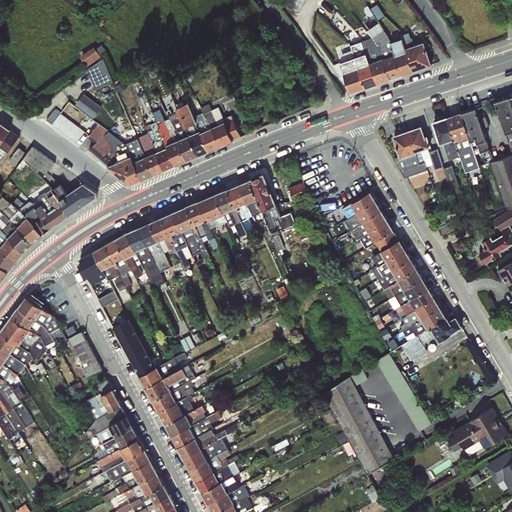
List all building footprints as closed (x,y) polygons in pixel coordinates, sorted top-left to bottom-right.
[(301,5),(291,0),(288,0),(286,6),(297,12),(301,5)] [(377,3),(371,7),(379,20),(385,15),(377,3)] [(390,79),(402,75),(390,43),(389,38),(384,30),(372,38),(380,48),(390,79)] [(414,71),(431,65),(424,42),(415,45),(412,37),(411,38),(409,32),(400,34),(402,39),(414,71)] [(402,39),(390,43),(402,75),(414,71),(402,39)] [(367,52),(363,41),(350,45),(352,50),(354,57),(366,87),(377,83),(367,52)] [(94,47),(80,56),(87,67),(101,57),(100,55),(106,51),(102,44),(95,49),(94,47)] [(377,83),(390,79),(380,48),(367,52),(377,83)] [(339,55),(341,62),(354,57),(352,50),(339,55)] [(366,87),(354,57),(341,62),(340,62),(351,92),(366,87)] [(103,58),(88,69),(96,88),(113,81),(103,58)] [(190,72),(186,78),(190,81),(195,76),(190,72)] [(177,77),(171,80),(174,88),(181,85),(177,77)] [(122,81),(115,86),(121,93),(127,87),(122,81)] [(84,93),(76,105),(94,118),(102,106),(84,93)] [(511,94),(497,98),(511,149),(511,148),(511,94)] [(209,151),(220,145),(202,110),(198,112),(191,98),(187,99),(209,151)] [(209,151),(187,99),(175,104),(179,112),(198,155),(209,151)] [(209,103),(200,107),(202,110),(220,145),(241,137),(231,115),(224,118),(219,106),(212,109),(209,103)] [(480,106),(434,118),(451,187),(460,184),(454,158),(463,156),(467,170),(482,166),(478,152),(490,149),(480,106)] [(61,112),(55,107),(46,119),(52,124),(61,112)] [(187,160),(169,119),(165,120),(160,109),(152,112),(157,122),(176,165),(187,160)] [(198,155),(179,112),(173,114),(174,117),(169,119),(187,160),(198,155)] [(0,144),(10,130),(0,122),(0,144)] [(157,122),(146,125),(149,133),(165,169),(176,165),(157,122)] [(127,145),(125,144),(99,123),(88,136),(95,142),(89,148),(89,149),(120,177),(127,183),(132,184),(140,180),(142,179),(127,145)] [(424,124),(393,133),(400,155),(398,155),(404,175),(429,167),(423,148),(431,145),(424,124)] [(0,144),(0,162),(19,136),(10,130),(0,144)] [(154,174),(165,169),(149,133),(138,138),(154,174)] [(154,174),(138,138),(125,144),(127,145),(142,179),(154,174)] [(33,146),(23,158),(46,174),(55,162),(33,146)] [(19,147),(9,161),(15,165),(25,152),(19,147)] [(511,154),(491,161),(507,208),(494,218),(500,229),(482,241),(485,248),(480,251),(486,262),(502,254),(501,251),(511,244),(511,228),(509,224),(511,222),(511,154)] [(23,159),(17,167),(25,172),(30,166),(23,159)] [(440,178),(447,176),(445,166),(438,168),(440,178)] [(250,180),(266,220),(279,250),(285,248),(279,233),(286,229),(264,173),(250,180)] [(120,177),(119,178),(127,185),(132,186),(141,182),(140,180),(132,184),(127,183),(120,177)] [(239,184),(252,215),(258,223),(266,220),(250,180),(239,184)] [(293,197),(309,194),(307,182),(290,185),(293,197)] [(61,184),(52,189),(70,215),(97,197),(97,192),(84,183),(68,194),(61,184)] [(252,215),(239,184),(227,189),(248,234),(254,231),(248,217),(252,215)] [(51,228),(70,215),(52,189),(46,193),(42,187),(35,192),(37,195),(34,199),(35,202),(34,203),(51,228)] [(216,194),(227,221),(230,226),(236,223),(243,236),(248,234),(227,189),(216,194)] [(348,219),(377,201),(371,191),(339,210),(343,215),(345,214),(348,219)] [(227,221),(216,194),(198,201),(213,232),(216,231),(214,226),(227,221)] [(0,209),(33,242),(43,234),(28,216),(12,203),(11,203),(3,196),(0,199),(0,209)] [(28,216),(43,234),(51,228),(34,203),(30,200),(25,204),(17,198),(12,203),(28,216)] [(186,207),(202,237),(206,235),(214,249),(219,247),(213,232),(198,201),(186,207)] [(354,228),(383,210),(377,201),(348,219),(344,221),(349,230),(350,231),(354,228)] [(202,237),(186,207),(173,212),(193,256),(201,252),(204,259),(210,256),(202,237)] [(0,226),(24,251),(33,242),(0,209),(0,226)] [(360,237),(389,220),(383,210),(354,228),(360,237)] [(193,256),(173,212),(161,217),(180,259),(185,269),(191,267),(188,259),(193,256)] [(180,259),(161,217),(149,222),(165,252),(169,251),(174,262),(180,259)] [(375,242),(395,230),(389,220),(360,237),(350,243),(354,248),(363,243),(366,248),(375,242)] [(139,227),(160,271),(162,271),(171,266),(165,252),(149,222),(139,227)] [(0,247),(16,260),(24,251),(0,226),(0,247)] [(127,232),(143,265),(154,286),(165,281),(160,271),(139,227),(127,232)] [(380,251),(400,239),(395,230),(375,242),(380,251)] [(117,238),(131,269),(138,282),(143,280),(141,276),(143,274),(139,266),(143,265),(127,232),(117,238)] [(105,245),(126,286),(132,283),(127,271),(131,269),(117,238),(105,245)] [(378,267),(406,249),(400,239),(380,251),(362,262),(365,268),(372,263),(375,269),(378,267)] [(94,251),(110,280),(115,277),(122,290),(127,288),(126,286),(105,245),(94,251)] [(0,263),(8,270),(16,260),(0,247),(0,263)] [(383,276),(412,259),(406,249),(378,267),(383,276)] [(110,280),(94,251),(81,258),(79,263),(102,306),(110,301),(111,303),(114,302),(121,315),(126,312),(110,280)] [(383,289),(418,269),(412,259),(383,276),(377,279),(383,289)] [(511,260),(497,270),(511,293),(511,260)] [(0,279),(1,281),(8,270),(0,263),(0,279)] [(418,269),(383,289),(389,298),(425,279),(418,269)] [(395,307),(430,288),(425,279),(389,298),(395,307)] [(406,315),(436,298),(430,288),(395,307),(398,313),(403,310),(406,315)] [(48,327),(54,341),(55,343),(59,342),(58,339),(64,334),(56,317),(27,296),(18,307),(48,327)] [(436,298),(406,315),(412,324),(442,307),(436,298)] [(48,327),(18,307),(12,316),(42,336),(46,345),(54,341),(48,327)] [(418,334),(447,316),(442,307),(412,324),(418,334)] [(42,336),(12,316),(1,331),(31,355),(35,361),(46,345),(42,336)] [(132,316),(115,324),(139,372),(155,364),(132,316)] [(447,316),(418,334),(401,344),(411,360),(427,350),(423,343),(435,336),(439,342),(443,340),(462,327),(456,316),(449,320),(447,316)] [(90,375),(104,368),(78,319),(65,326),(90,375)] [(31,355),(1,331),(0,332),(0,345),(25,364),(31,355)] [(0,360),(19,373),(25,364),(0,345),(0,360)] [(419,430),(433,423),(393,350),(380,357),(419,430)] [(140,376),(146,387),(179,369),(177,364),(186,360),(183,353),(140,376)] [(19,373),(0,360),(0,376),(11,385),(19,373)] [(146,387),(153,400),(191,380),(196,377),(194,374),(199,371),(195,363),(194,361),(179,369),(146,387)] [(328,387),(365,471),(394,459),(357,374),(328,387)] [(11,385),(0,376),(0,404),(11,422),(18,432),(34,421),(11,385)] [(96,418),(122,405),(108,378),(94,386),(98,393),(85,400),(96,418)] [(153,400),(159,411),(192,395),(195,392),(192,386),(194,385),(191,380),(153,400)] [(159,411),(166,424),(194,408),(191,401),(194,400),(192,395),(159,411)] [(0,404),(0,425),(8,437),(13,435),(7,425),(11,422),(0,404)] [(166,424),(172,435),(207,417),(202,404),(194,408),(166,424)] [(122,405),(96,418),(86,431),(89,436),(96,434),(128,415),(122,405)] [(445,439),(452,451),(462,445),(464,448),(480,439),(484,447),(509,432),(493,406),(452,429),(454,433),(445,439)] [(172,435),(178,446),(212,429),(214,427),(212,422),(219,420),(215,412),(207,417),(172,435)] [(128,415),(96,434),(101,443),(134,427),(128,415)] [(178,446),(184,458),(220,437),(244,425),(240,419),(227,426),(228,427),(215,434),(212,429),(178,446)] [(134,427),(101,443),(102,449),(95,451),(99,459),(140,437),(134,427)] [(112,466),(146,449),(140,437),(99,459),(96,460),(103,471),(112,466)] [(184,458),(190,469),(223,450),(220,445),(224,443),(220,437),(184,458)] [(190,469),(196,481),(235,461),(240,458),(237,454),(228,460),(226,456),(231,454),(228,448),(223,450),(190,469)] [(509,488),(511,486),(511,449),(511,448),(486,464),(497,483),(504,479),(509,488)] [(122,475),(152,460),(146,449),(112,466),(118,478),(122,475)] [(152,460),(122,475),(127,483),(102,496),(106,502),(109,500),(159,473),(152,460)] [(196,481),(202,492),(234,475),(241,471),(235,461),(196,481)] [(129,502),(164,484),(159,473),(109,500),(112,505),(127,499),(129,502)] [(240,484),(234,475),(202,492),(208,502),(229,491),(240,484)] [(164,484),(129,502),(111,511),(127,511),(131,511),(135,511),(170,494),(164,484)] [(217,511),(235,503),(229,491),(208,502),(213,511),(217,511)] [(158,511),(175,504),(170,494),(135,511),(158,511)] [(247,496),(235,503),(217,511),(244,511),(254,507),(247,496)]
